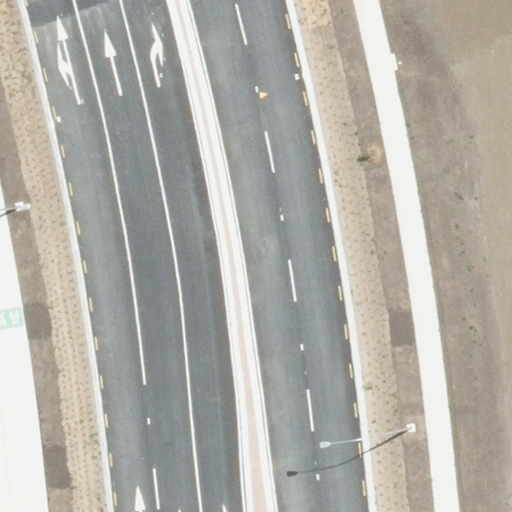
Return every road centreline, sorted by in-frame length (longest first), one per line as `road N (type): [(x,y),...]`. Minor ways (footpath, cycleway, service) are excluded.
road 1 (tertiary): [(166,511),(117,85),(90,0)]
road 2 (tertiary): [(240,0),(273,112),(314,511)]
